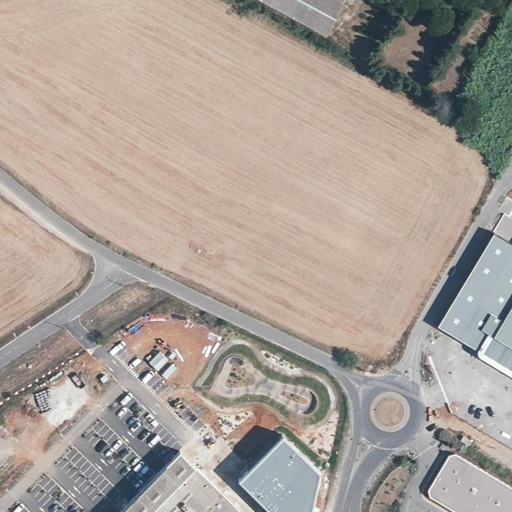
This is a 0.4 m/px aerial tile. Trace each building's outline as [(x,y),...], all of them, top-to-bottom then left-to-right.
[(344,2),(340,0),(261,0),(326,35),(344,2)] [(511,243),(493,233),(438,325),(476,349),(477,353),(478,355),(511,375),(511,243)] [(465,434),(461,439),(470,445),(473,440),(465,434)] [(311,511),(320,473),(285,436),(246,472),(238,479),(248,489),(271,511),(311,511)] [(244,438),(244,447),(266,448),(267,438),(244,438)] [(126,504),(117,495),(108,504),(105,511),(106,511),(241,511),(187,459),(179,451),(126,504)] [(511,511),(511,488),(454,456),(447,458),(428,493),(430,499),(453,511),(511,511)]
